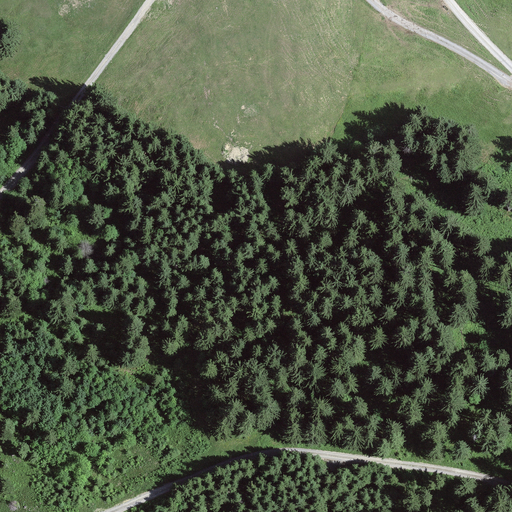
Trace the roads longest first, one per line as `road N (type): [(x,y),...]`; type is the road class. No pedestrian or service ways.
road 1 (track): [(109,511),(240,458),(282,451),(511,484)]
road 2 (track): [(150,0),(0,194)]
road 3 (track): [(511,81),(370,0)]
